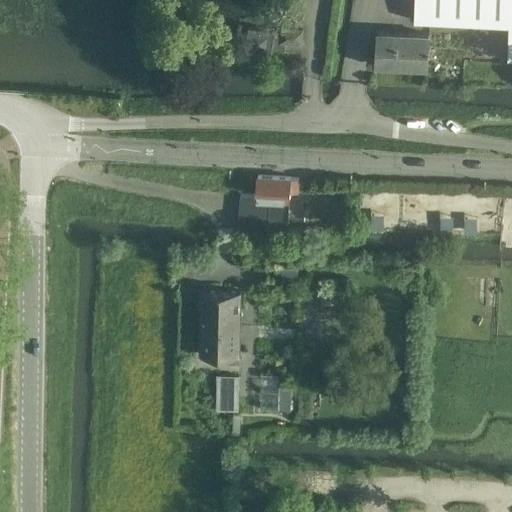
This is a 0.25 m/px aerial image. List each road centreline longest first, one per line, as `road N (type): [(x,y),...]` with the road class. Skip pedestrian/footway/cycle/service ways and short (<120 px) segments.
road 1 (tertiary): [(27,146),(511,173)]
road 2 (tertiary): [(30,511),(27,146)]
road 3 (unclassified): [(27,139),(80,128),(302,124)]
road 4 (unclassified): [(302,124),(511,157)]
